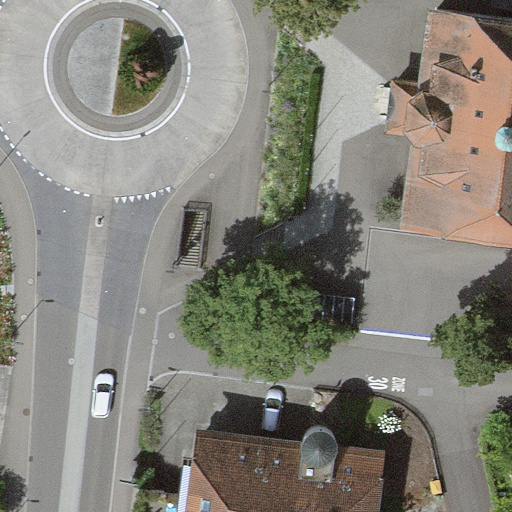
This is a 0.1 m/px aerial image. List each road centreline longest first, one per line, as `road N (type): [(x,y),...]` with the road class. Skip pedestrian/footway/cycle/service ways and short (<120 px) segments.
road 1 (residential): [(87,341),(447,372)]
road 2 (secondary): [(104,167),(167,155),(211,108),(219,44),(196,0)]
road 3 (secondary): [(87,341),(104,167)]
road 4 (secondary): [(68,511),(87,341)]
road 5 (secondary): [(13,61),(29,119),(75,159),(104,167)]
road 6 (residential): [(447,372),(476,511)]
